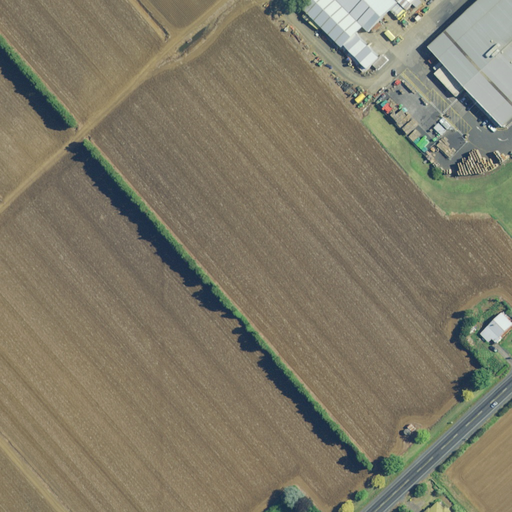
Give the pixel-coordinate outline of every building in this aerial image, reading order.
[(310,0),(310,1),(345,36),(357,24),(363,19),(370,26),(396,0),(310,0)] [(511,0),(472,0),(429,41),(502,118),(511,108),(511,0)] [(345,36),(371,62),(383,50),(357,24),(345,36)] [(511,320),(504,312),(481,334),(482,335),(480,337),(485,342),(487,340),(489,342),(492,338),(497,343),(503,337),(511,329),(511,320)] [(444,508),(439,502),(431,509),(430,508),(425,511),(451,511),(452,511),(446,506),(444,508)]
